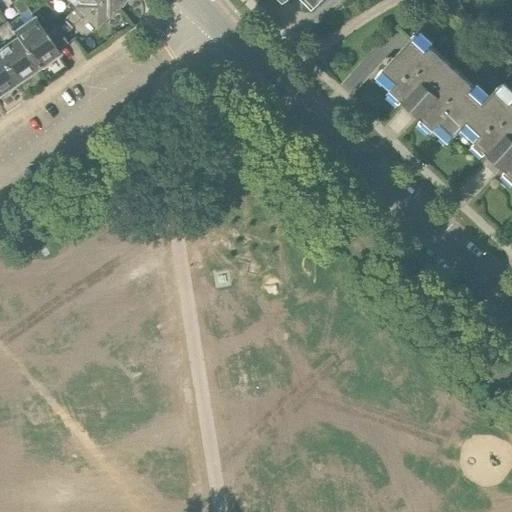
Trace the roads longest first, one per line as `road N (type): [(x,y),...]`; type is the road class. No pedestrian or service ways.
road 1 (residential): [(511,302),(216,19)]
road 2 (residential): [(0,175),(216,19)]
